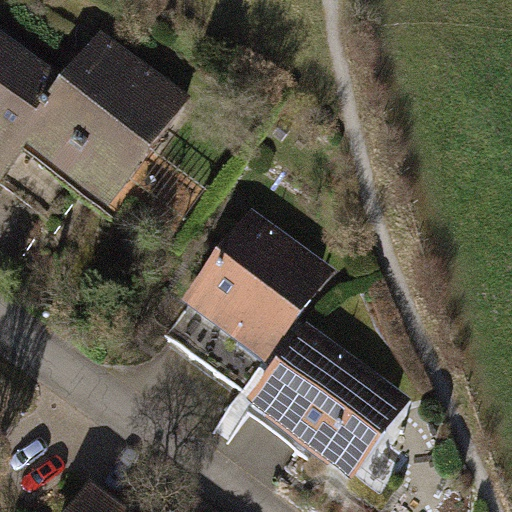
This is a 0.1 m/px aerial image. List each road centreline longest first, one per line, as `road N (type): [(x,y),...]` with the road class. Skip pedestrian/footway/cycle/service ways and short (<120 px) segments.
road 1 (track): [(341,0),(395,288),(491,511)]
road 2 (residential): [(0,325),(258,511)]
